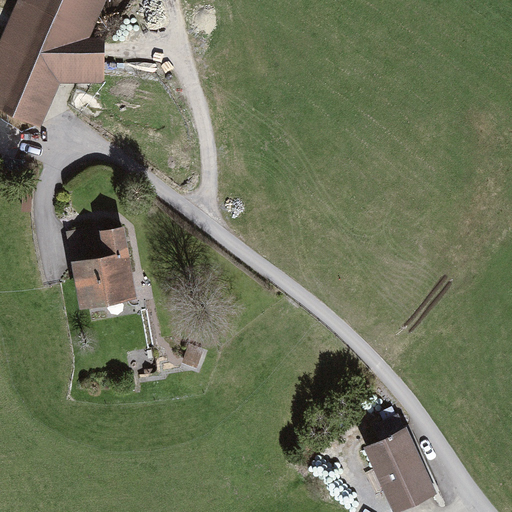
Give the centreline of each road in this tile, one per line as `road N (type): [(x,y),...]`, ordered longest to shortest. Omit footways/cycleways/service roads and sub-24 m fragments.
road 1 (track): [(496,511),(354,331),(94,136),(52,139),(52,272)]
road 2 (track): [(209,222),(214,165),(165,0)]
